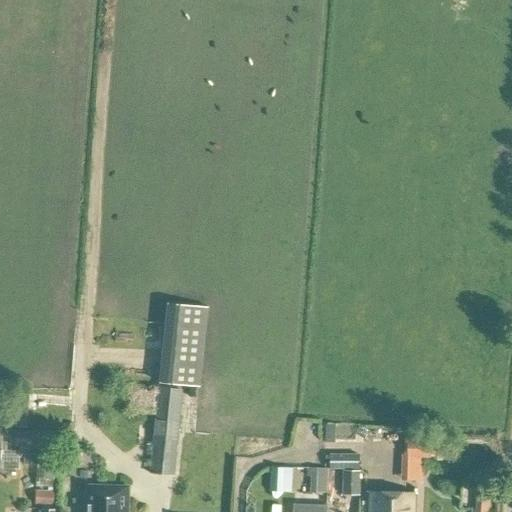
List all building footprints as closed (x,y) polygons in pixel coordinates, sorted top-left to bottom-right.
[(159,384),(200,388),(208,308),(167,304),(159,384)] [(158,387),(156,411),(150,473),(173,475),(182,389),(158,387)] [(8,427),(28,427),(29,394),(9,393),(8,427)] [(15,431),(14,447),(51,448),(51,431),(32,430),(32,432),(15,431)] [(400,481),(422,482),(423,458),(430,458),(431,440),(428,440),(429,433),(413,432),(413,439),(404,439),(404,455),(401,455),(400,481)] [(343,472),(358,472),(359,456),(330,455),(329,470),(343,471),(343,472)] [(291,469),(270,468),(269,491),(282,492),(290,493),(291,469)] [(310,493),(326,494),(327,469),(307,469),(306,478),(310,478),(310,493)] [(358,472),(343,472),(342,496),(359,496),(360,472),(358,472)] [(128,511),(130,486),(99,485),(84,485),(83,511),(128,511)] [(53,505),(53,491),(35,490),(34,505),(53,505)] [(415,511),(416,493),(367,492),(366,511),(415,511)] [(491,511),(491,496),(477,496),(476,511),(491,511)]
